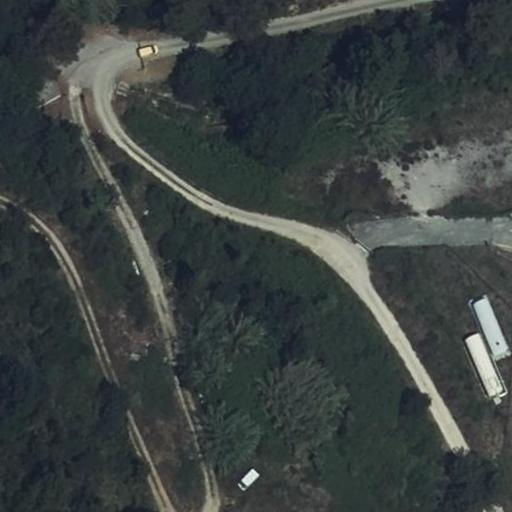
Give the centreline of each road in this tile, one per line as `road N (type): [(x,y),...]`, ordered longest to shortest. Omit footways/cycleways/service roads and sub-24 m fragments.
road 1 (track): [(220,511),(146,257),(77,116),(78,80),(107,64)]
road 2 (track): [(0,204),(79,285),(166,511)]
road 3 (track): [(491,511),(407,340),(349,263)]
